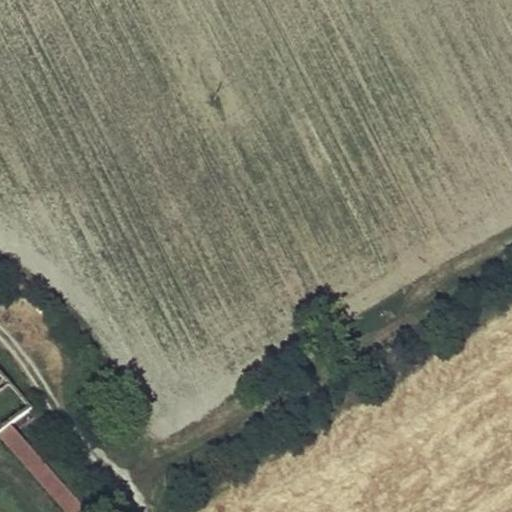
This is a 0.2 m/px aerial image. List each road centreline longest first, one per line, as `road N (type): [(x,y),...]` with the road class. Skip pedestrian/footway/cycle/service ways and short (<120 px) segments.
road 1 (track): [(511,247),(171,456),(131,499),(129,511)]
road 2 (track): [(0,335),(131,499)]
